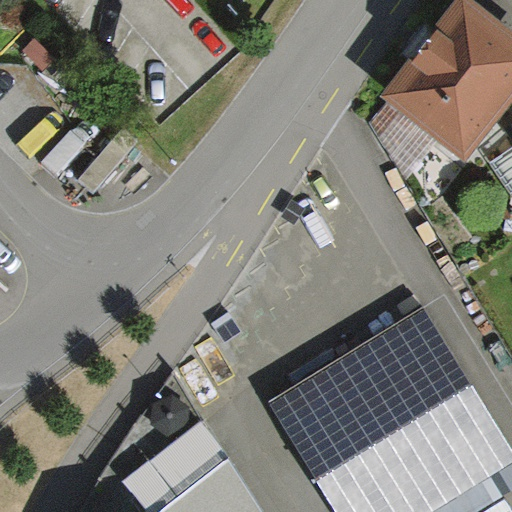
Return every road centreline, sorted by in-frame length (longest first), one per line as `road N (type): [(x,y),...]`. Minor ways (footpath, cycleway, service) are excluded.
road 1 (residential): [(98,289),(282,108),(356,0)]
road 2 (residential): [(98,289),(0,192)]
road 3 (residential): [(0,358),(98,289)]
